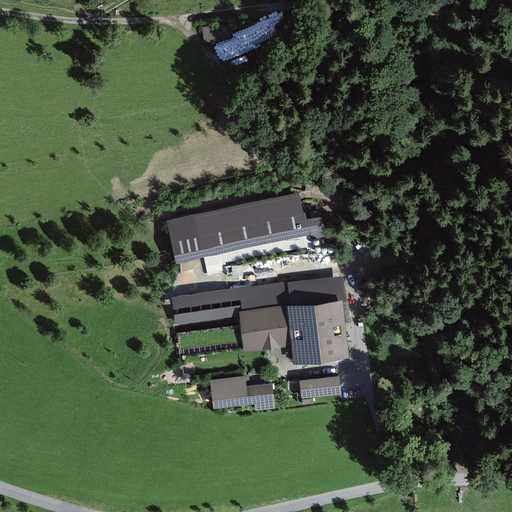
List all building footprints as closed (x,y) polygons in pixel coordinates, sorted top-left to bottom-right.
[(297,194),(168,221),(177,262),(306,235),(297,194)] [(247,261),(226,264),(228,275),(248,272),(247,261)] [(297,363),(348,357),(339,277),(173,298),(176,324),(239,316),(244,351),(295,345),(297,363)] [(303,399),(342,394),(340,376),(301,381),(303,399)] [(276,409),(273,384),(249,387),(248,377),(211,381),(215,411),(254,406),(255,412),(276,409)]
